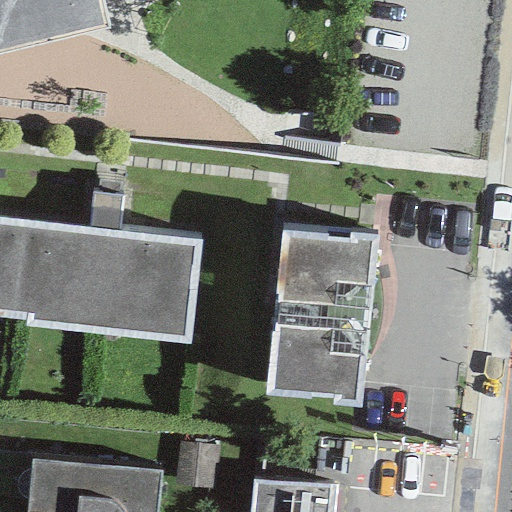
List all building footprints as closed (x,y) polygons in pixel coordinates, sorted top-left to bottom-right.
[(0,0),(0,53),(105,29),(97,0),(0,0)] [(0,320),(187,340),(198,240),(119,231),(123,198),(94,194),(91,228),(0,218),(0,320)] [(349,237),(281,231),(265,396),(331,399),(330,405),(360,408),(379,235),(349,233),(349,237)] [(156,511),(161,472),(31,460),(26,511),(156,511)] [(331,511),(333,485),(254,481),(250,511),(331,511)]
